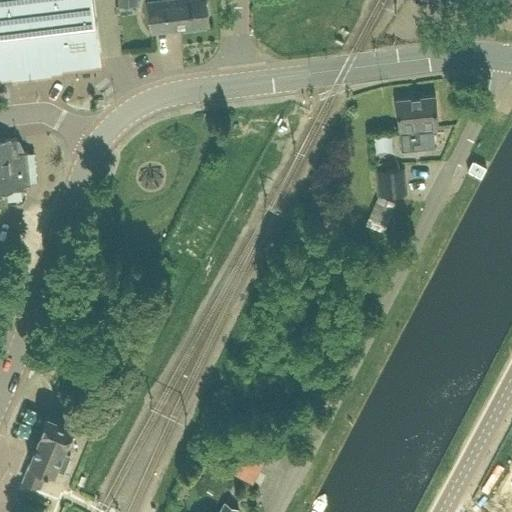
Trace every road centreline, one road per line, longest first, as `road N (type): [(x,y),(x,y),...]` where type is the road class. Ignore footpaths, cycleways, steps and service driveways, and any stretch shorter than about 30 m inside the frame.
road 1 (unclassified): [(275,511),(480,114),(496,57)]
road 2 (tertiary): [(0,396),(97,142)]
road 3 (tertiary): [(242,83),(496,57)]
road 4 (tertiary): [(97,142),(154,98),(242,83)]
road 5 (tertiary): [(443,511),(511,382)]
